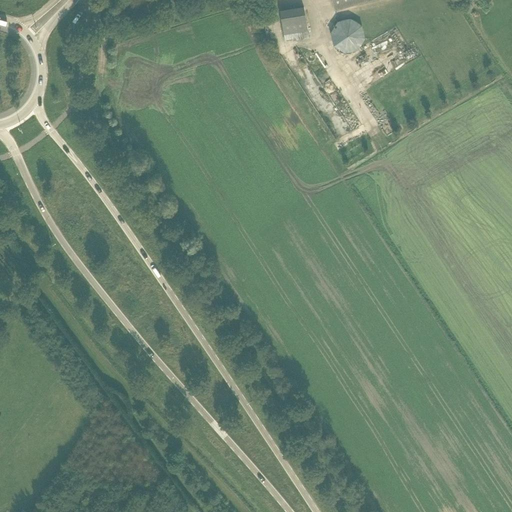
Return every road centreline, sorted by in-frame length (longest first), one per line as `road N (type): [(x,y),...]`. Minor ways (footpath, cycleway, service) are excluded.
road 1 (primary): [(315,511),(35,101)]
road 2 (primary): [(0,132),(89,280),(288,511)]
